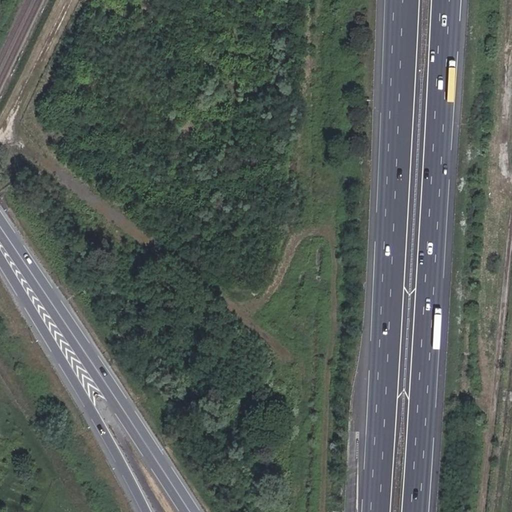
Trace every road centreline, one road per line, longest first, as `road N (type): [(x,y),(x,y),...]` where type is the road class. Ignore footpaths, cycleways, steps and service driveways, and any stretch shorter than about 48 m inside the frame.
road 1 (motorway): [(422,511),(449,0)]
road 2 (motorway): [(398,0),(375,511)]
road 3 (track): [(279,347),(7,133)]
road 4 (primary): [(191,511),(0,239)]
road 5 (motorway): [(0,246),(143,511)]
road 6 (track): [(481,511),(511,221)]
road 7 (track): [(69,0),(0,149)]
road 8 (track): [(0,376),(74,511)]
road 9 (track): [(338,215),(301,233),(266,294),(232,311)]
road 10 (track): [(511,188),(503,157),(511,53)]
